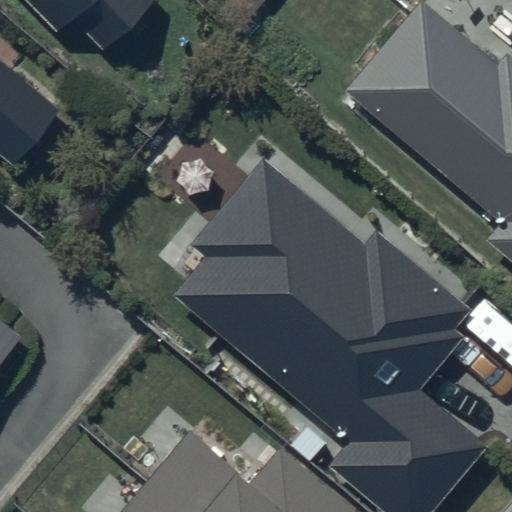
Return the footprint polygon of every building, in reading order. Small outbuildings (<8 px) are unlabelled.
[(38,0),(58,20),(72,7),(103,39),(143,0),(38,0)] [(497,57),(430,0),(415,0),(345,82),(498,214),(485,230),(511,253),(511,47),(508,45),(497,57)] [(0,142),(11,152),(14,149),(33,164),(72,118),(56,105),(60,100),(0,49),(0,142)] [(366,235),(264,151),(191,237),(205,249),(171,290),(346,435),(328,457),(393,511),(423,511),(485,437),(419,383),(465,327),(453,317),(469,297),(377,221),(366,235)] [(0,349),(18,328),(0,312),(0,349)] [(361,511),(362,511),(277,439),(252,469),(234,454),(230,458),(189,424),(114,511),(361,511)]
